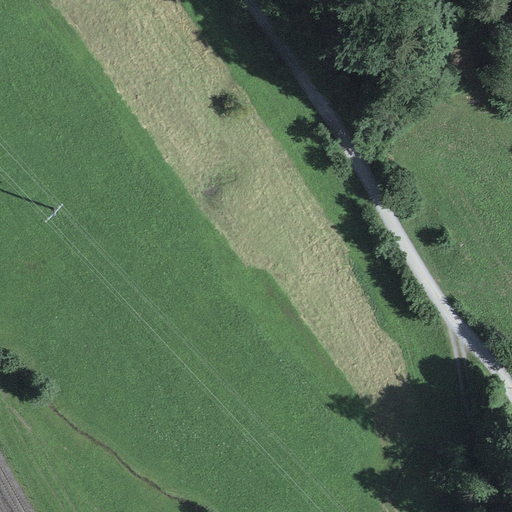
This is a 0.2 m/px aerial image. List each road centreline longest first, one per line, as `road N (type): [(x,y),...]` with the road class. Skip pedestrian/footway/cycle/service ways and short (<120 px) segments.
road 1 (track): [(251,0),(314,87),(441,296),(511,388)]
road 2 (track): [(441,296),(463,349),(465,394),(511,510)]
